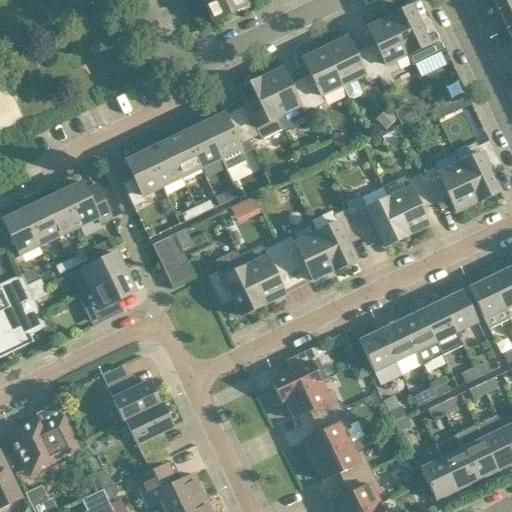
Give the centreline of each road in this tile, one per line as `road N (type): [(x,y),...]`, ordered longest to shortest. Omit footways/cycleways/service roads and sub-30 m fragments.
road 1 (residential): [(190,377),(511,224)]
road 2 (residential): [(0,195),(181,108),(204,63)]
road 3 (residential): [(0,399),(138,330),(158,331)]
road 4 (residential): [(204,63),(229,59),(353,0)]
road 5 (residential): [(252,511),(190,377)]
road 6 (residential): [(511,129),(446,0)]
